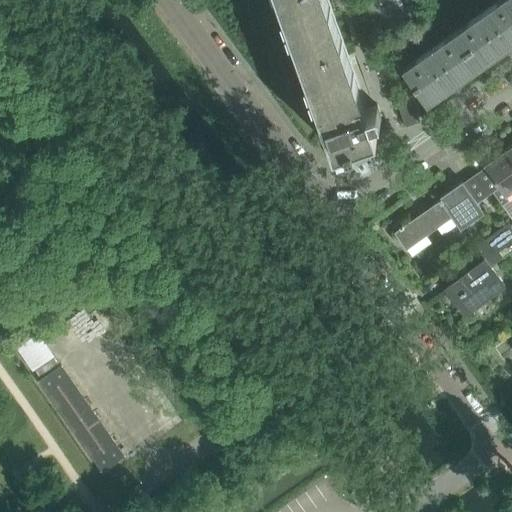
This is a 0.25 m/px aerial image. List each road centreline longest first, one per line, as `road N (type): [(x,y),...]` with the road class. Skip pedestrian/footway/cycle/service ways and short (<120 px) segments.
road 1 (residential): [(495,447),(329,217)]
road 2 (residential): [(329,217),(167,0)]
road 3 (residential): [(329,217),(511,90)]
